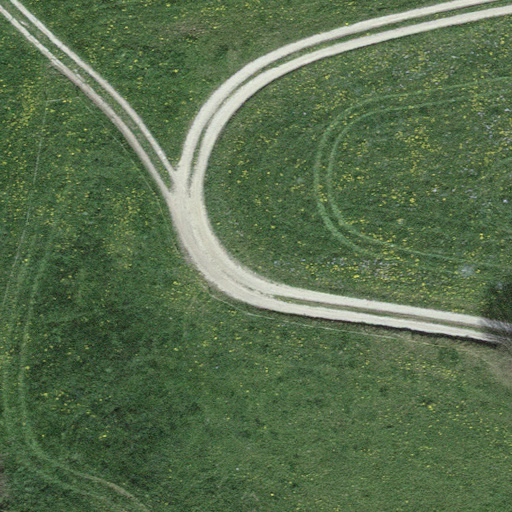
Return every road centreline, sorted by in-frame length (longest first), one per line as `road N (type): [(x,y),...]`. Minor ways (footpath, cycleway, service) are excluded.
road 1 (track): [(511,345),(258,302),(224,281),(203,253),(189,204),(193,151),(211,112),(252,83),(365,41),(511,10)]
road 2 (track): [(189,204),(87,91),(0,14)]
